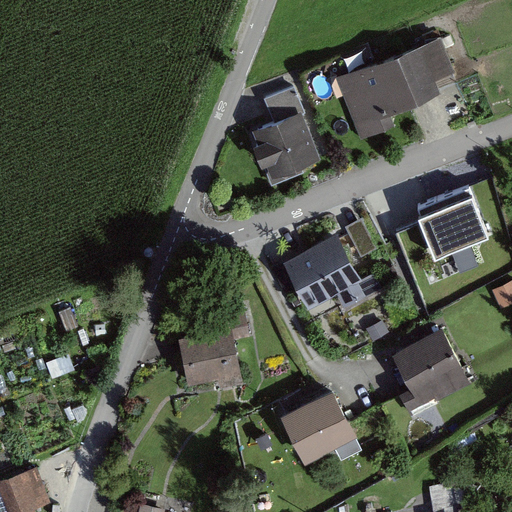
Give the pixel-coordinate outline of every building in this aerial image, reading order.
[(440,36),(338,77),(363,139),(392,128),(387,116),(461,86),(440,36)] [(300,107),(247,129),(269,181),(322,159),(300,107)] [(474,190),(421,211),(437,251),(490,229),(474,190)] [(363,216),(347,224),(362,255),(378,247),(363,216)] [(337,231),(284,261),(317,319),(370,289),(337,231)] [(511,278),(493,287),(502,306),(511,301),(511,278)] [(446,326),(392,350),(419,410),(473,385),(446,326)] [(236,327),(181,336),(191,394),(245,385),(236,327)] [(333,389),(284,414),(309,463),(357,438),(333,389)] [(50,511),(33,468),(0,481),(0,496),(6,511),(50,511)] [(190,511),(191,508),(144,496),(139,511),(190,511)]
